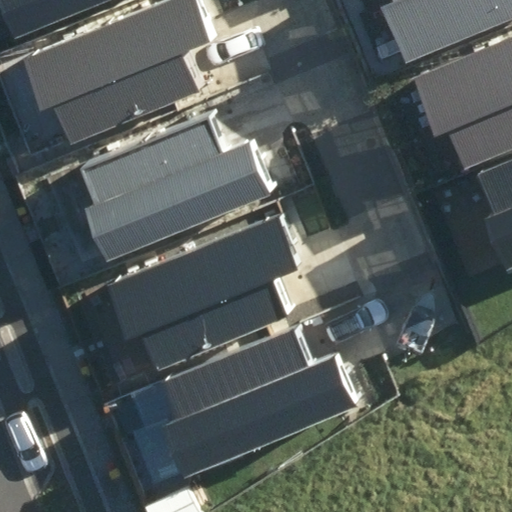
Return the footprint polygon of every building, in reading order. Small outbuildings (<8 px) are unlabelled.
[(20,0),(26,13),(56,0),(20,0)] [(211,0),(141,0),(35,43),(57,96),(70,90),(82,120),(206,70),(194,42),(224,30),(211,0)] [(409,0),(421,30),(495,0),(409,0)] [(511,28),(433,61),(455,113),(468,108),(481,138),(511,124),(511,28)] [(97,189),(119,241),(285,174),(263,119),(233,131),(222,103),(99,154),(111,183),(97,189)] [(292,201),(126,268),(147,321),(161,315),(173,345),(296,295),(285,267),(315,255),(292,201)] [(170,402),(191,454),(358,387),(335,332),(306,344),(294,316),(171,367),(183,396),(170,402)]
